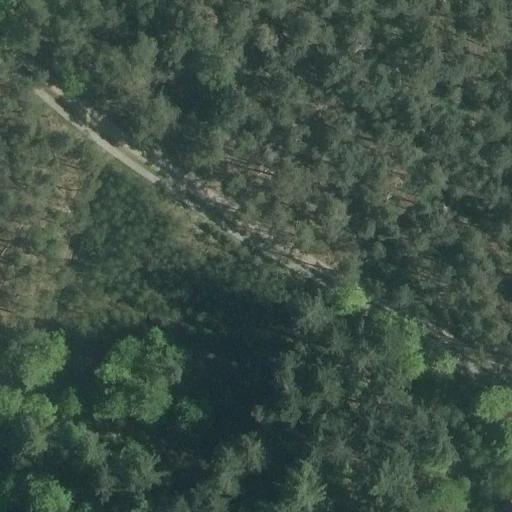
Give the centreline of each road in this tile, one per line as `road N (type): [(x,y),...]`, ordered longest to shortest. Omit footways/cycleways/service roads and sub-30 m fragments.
road 1 (track): [(511,381),(109,134)]
road 2 (track): [(109,134),(0,36)]
